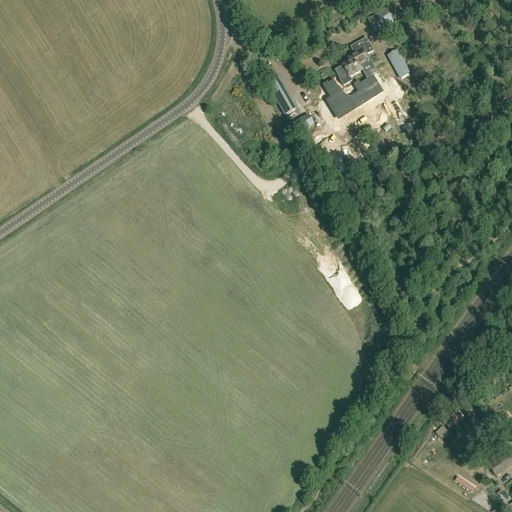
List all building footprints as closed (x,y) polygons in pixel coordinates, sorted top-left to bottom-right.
[(386,10),(367,21),(375,34),(393,23),(386,10)] [(356,54),(355,55),(348,59),(350,62),(342,66),(343,67),(335,72),(344,86),(352,82),(350,77),(362,70),(359,66),(369,61),(365,55),(373,51),(366,39),(352,47),(356,54)] [(400,81),(411,75),(398,51),(387,57),(400,81)] [(414,75),(406,80),(411,89),(419,84),(414,75)] [(342,98),(332,80),(318,89),(339,120),(389,91),(382,77),(342,98)] [(267,85),(279,105),(285,116),(296,110),(290,99),(278,78),(267,85)] [(450,430),(463,417),(457,411),(444,424),(450,430)] [(485,445),(499,432),(491,425),(478,438),(485,445)] [(495,477),(511,465),(511,450),(508,447),(485,463),(495,477)]
